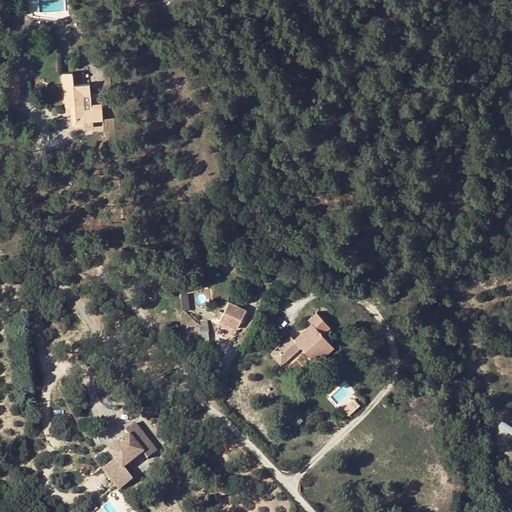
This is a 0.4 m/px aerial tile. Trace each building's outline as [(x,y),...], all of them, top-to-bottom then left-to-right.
[(92,120),(102,120),(100,107),(85,108),(84,95),(89,95),(89,92),(88,83),(73,84),(72,72),(60,72),(64,105),(74,105),(76,118),(76,122),(85,121),(85,125),(85,127),(93,127),(92,120)] [(76,118),(74,105),(64,105),(64,113),(70,113),(71,118),(76,118)] [(76,118),(71,118),(71,126),(85,125),(85,121),(76,122),(76,118)] [(92,120),(93,127),(93,131),(103,130),(102,120),(92,120)] [(237,327),(245,308),(226,299),(221,311),(218,319),(237,327)] [(330,326),(324,320),(315,310),(307,318),(310,322),(293,338),(290,334),(275,348),(287,359),(301,346),(316,362),(333,346),(322,334),(330,326)] [(200,327),(197,328),(197,333),(207,332),(207,320),(200,320),(200,327)] [(207,332),(197,333),(198,343),(208,342),(207,332)] [(275,348),(270,353),(281,365),(287,359),(275,348)] [(155,449),(133,420),(124,427),(128,432),(107,448),(113,456),(100,465),(110,479),(94,490),(103,501),(119,489),(116,486),(129,476),(120,464),(140,449),(145,456),(155,449)] [(142,458),(145,456),(140,449),(120,464),(129,476),(133,473),(127,465),(140,456),(142,458)]
